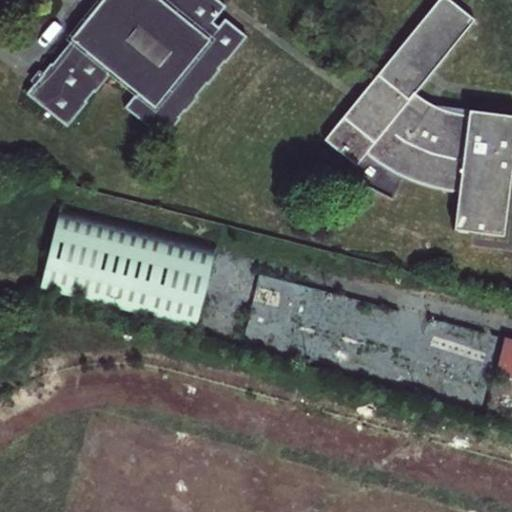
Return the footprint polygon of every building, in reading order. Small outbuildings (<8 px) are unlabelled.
[(30,83),(32,85),(24,95),(65,129),(84,106),(82,104),(92,93),(94,94),(107,79),(105,77),(108,74),(136,97),(133,100),(132,99),(123,110),(161,141),(177,122),(175,121),(182,112),(183,114),(195,100),(193,98),(204,86),(205,87),(217,72),(216,71),(221,64),(223,65),(245,39),(224,22),(218,30),(212,25),(225,10),(211,0),(209,0),(209,1),(208,0),(104,0),(69,43),(51,66),(49,65),(41,74),(39,73),(30,83)] [(414,95),(474,22),(446,0),(438,0),(323,141),(355,167),(365,155),(373,162),(382,168),(391,174),(401,179),(411,184),(421,187),(432,190),(442,193),(458,195),(453,234),(503,240),(511,161),(511,119),(467,114),(467,118),(459,117),(452,116),(446,114),(440,112),(435,109),(429,106),(424,103),(418,99),(414,95)] [(219,245),(63,205),(40,293),(195,333),(219,245)] [(280,288),(247,281),(242,309),(275,316),(280,288)] [(497,374),(511,377),(511,338),(507,337),(497,374)]
